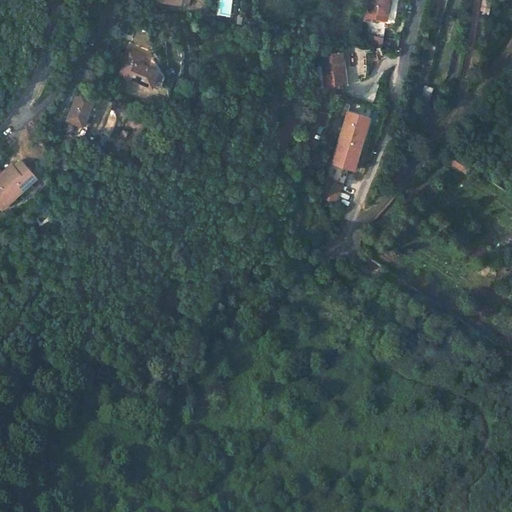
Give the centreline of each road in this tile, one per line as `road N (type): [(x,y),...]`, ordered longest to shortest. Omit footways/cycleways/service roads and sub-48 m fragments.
road 1 (residential): [(419,0),(357,216),(383,204),(511,40)]
road 2 (residential): [(11,122),(37,111),(76,69),(114,0)]
road 3 (residential): [(55,0),(46,50),(11,122)]
